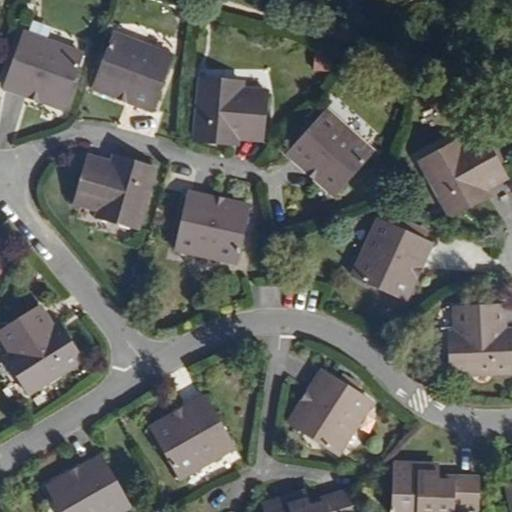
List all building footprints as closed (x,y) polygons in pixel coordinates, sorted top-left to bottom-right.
[(460,14),(463,0),(453,0),(450,11),(460,14)] [(465,16),(468,0),(463,0),(460,14),(465,16)] [(64,110),(84,55),(25,33),(5,88),(28,97),(30,90),(44,95),(41,102),(64,110)] [(153,112),(175,57),(114,34),(93,89),(117,98),(119,92),(131,97),(129,103),(153,112)] [(333,71),(334,54),(316,53),(316,70),(333,71)] [(265,140),(268,92),(243,90),(243,82),(201,78),(196,142),(223,144),(223,136),(239,138),(265,140)] [(41,102),(44,95),(30,90),(28,97),(41,102)] [(131,97),(119,92),(117,98),(129,103),(131,97)] [(375,154),(327,111),(288,155),(306,171),(312,166),(321,174),(316,180),(336,197),(375,154)] [(239,146),(239,138),(223,136),(223,144),(239,146)] [(507,180),(485,137),(463,149),(458,141),(421,162),(453,219),(476,207),(471,200),(486,191),(507,180)] [(139,231),(156,169),(130,161),(129,168),(114,164),(89,157),(76,204),(100,210),(98,218),(139,231)] [(129,168),(130,161),(116,157),(114,164),(129,168)] [(321,174),(312,166),(306,171),(316,180),(321,174)] [(490,199),(486,191),(471,200),(476,207),(490,199)] [(238,264),(250,207),(227,201),(225,209),(212,206),(214,199),(190,193),(177,251),(238,264)] [(225,209),(227,201),(214,199),(212,206),(225,209)] [(411,276),(416,264),(423,266),(433,244),(379,219),(353,277),(406,302),(417,279),(411,276)] [(417,279),(423,266),(416,264),(411,276),(417,279)] [(63,341),(55,329),(41,307),(0,332),(0,333),(15,353),(7,359),(30,394),(84,361),(71,338),(63,341)] [(497,355),(498,339),(498,314),(449,313),(451,339),(441,339),(440,381),(504,381),(505,355),(497,355)] [(71,338),(62,324),(55,329),(63,341),(71,338)] [(339,455),(374,402),(325,370),(310,391),(317,396),(308,406),(303,403),(289,423),(339,455)] [(308,406),(317,396),(310,391),(303,403),(308,406)] [(181,479),(236,449),(208,396),(185,409),(189,415),(176,422),(173,416),(153,428),(181,479)] [(189,415),(185,409),(173,416),(176,422),(189,415)] [(122,511),(132,507),(102,455),(80,467),(85,475),(73,481),(69,474),(47,486),(62,511),(122,511)] [(480,509),(480,478),(454,478),(454,485),(439,484),(439,478),(439,468),(396,464),(393,511),(453,511),(454,508),(480,509)] [(85,475),(80,467),(69,474),(73,481),(85,475)] [(356,511),(350,493),(326,500),(327,505),(311,510),(310,504),(307,494),(265,506),(266,511),(356,511)] [(327,505),(326,500),(310,504),(311,510),(327,505)]
